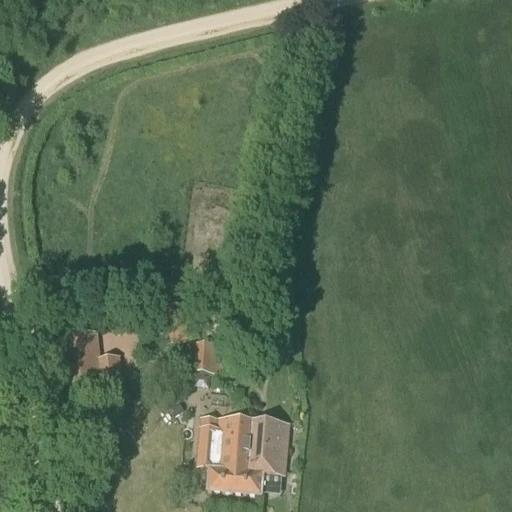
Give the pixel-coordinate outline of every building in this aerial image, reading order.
[(294,355),(285,292),(260,296),(266,331),(272,331),(276,358),(294,355)] [(51,314),(76,312),(75,294),(50,296),(51,314)] [(169,348),(186,349),(188,308),(171,308),(169,348)] [(122,385),(120,359),(100,360),(98,336),(55,340),(60,391),(102,386),(122,385)] [(186,349),(184,376),(221,379),(223,352),(186,349)] [(251,478),(254,426),(216,423),(213,463),(220,464),(220,472),(209,471),(207,496),(261,501),(263,479),(251,478)] [(289,429),(254,426),(251,478),(263,479),(284,481),(289,429)]
